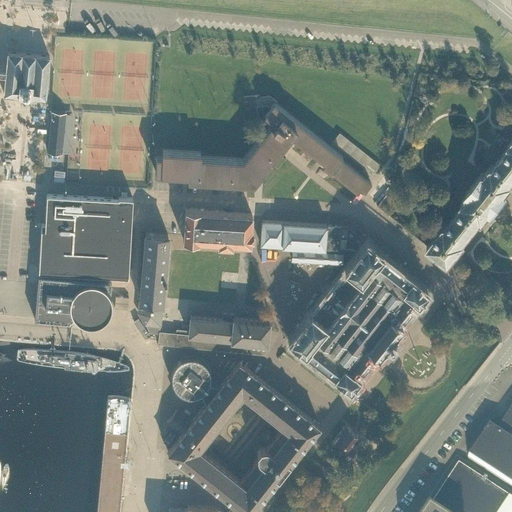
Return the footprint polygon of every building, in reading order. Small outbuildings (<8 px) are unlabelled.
[(46,96),(49,59),(50,54),(8,50),(6,65),(6,70),(4,92),(16,93),(31,95),(46,96)] [(511,84),(509,82),(503,90),(504,90),(505,92),(511,97),(511,84)] [(419,86),(419,94),(424,94),(424,92),(432,90),(430,85),(424,86),(419,86)] [(254,180),(274,154),(281,146),(284,141),(280,138),(283,135),(287,138),(288,137),(291,134),(322,159),(323,158),(324,160),(322,162),(323,162),(323,163),(357,190),(358,190),(361,186),(365,189),(371,181),(367,178),(341,158),(343,155),(330,144),(275,101),(274,101),(271,105),(267,102),(256,103),(258,114),(270,124),(263,133),(244,157),(201,155),(201,151),(163,148),(162,149),(162,157),(157,157),(157,154),(156,154),(155,170),(156,170),(183,172),(184,170),(186,170),(188,170),(188,176),(242,179),(243,179),(254,180)] [(62,151),(68,151),(72,112),(66,112),(66,109),(53,108),(53,110),(52,110),(48,149),(48,150),(62,151)] [(334,139),(342,146),(373,171),(374,171),(380,163),(340,131),(333,139),(334,139)] [(428,244),(427,245),(428,245),(428,246),(430,247),(448,261),(449,262),(449,261),(450,261),(456,253),(458,254),(460,251),(459,250),(459,249),(465,241),(466,240),(465,240),(465,239),(464,239),(471,231),(471,230),(473,232),(475,228),(474,227),(480,219),(481,219),(482,220),(483,219),(489,212),(490,212),(491,213),(491,212),(498,204),(501,200),(507,192),(508,191),(507,191),(507,190),(506,190),(511,182),(511,179),(511,180),(511,179),(511,137),(510,140),(501,134),(500,133),(496,138),(496,139),(497,139),(507,147),(506,148),(502,153),(501,152),(498,155),(500,157),(493,165),(492,164),(492,165),(492,164),(491,165),(491,164),(490,166),(485,172),(484,172),(483,171),(482,172),(470,186),(470,187),(468,189),(468,190),(466,192),(466,193),(467,193),(466,194),(467,194),(462,200),(461,202),(461,203),(461,204),(462,204),(455,212),(454,211),(451,214),(453,216),(450,219),(450,218),(447,221),(448,222),(448,223),(445,221),(444,222),(436,217),(435,216),(433,219),(442,226),(437,232),(435,231),(433,234),(434,235),(432,238),(429,242),(428,243),(428,244)] [(54,179),(64,180),(65,170),(55,169),(54,179)] [(386,192),(379,201),(377,203),(380,206),(384,209),(384,208),(385,208),(385,209),(390,202),(391,202),(390,194),(386,192)] [(129,268),(131,230),(133,196),(119,195),(119,199),(113,198),(113,196),(78,194),(47,193),(45,222),(42,222),(39,272),(115,276),(128,277),(129,268)] [(199,239),(199,238),(218,239),(218,243),(232,244),(232,241),(251,242),(252,225),(251,225),(252,212),(201,209),(185,207),(185,213),(184,223),(184,233),(184,234),(183,238),(199,239)] [(351,253),(354,255),(357,251),(353,248),(340,247),(341,224),(327,223),(327,222),(263,217),(262,225),(261,242),(283,244),(293,244),(323,247),(323,250),(293,248),(292,258),(325,260),(327,260),(342,261),(343,252),(351,253)] [(159,330),(160,329),(161,312),(161,310),(163,292),(164,279),(166,279),(167,272),(165,272),(167,249),(168,232),(165,232),(161,232),(156,231),(152,231),(147,230),(146,230),(146,231),(143,269),(139,310),(150,330),(159,330)] [(384,346),(386,342),(390,338),(391,337),(393,333),(395,331),(395,330),(400,324),(401,323),(400,322),(399,321),(416,299),(417,301),(418,299),(426,290),(427,288),(426,287),(412,277),(412,276),(411,275),(383,253),(382,252),(368,241),(367,240),(365,241),(365,242),(357,251),(354,255),(347,265),(346,265),(346,266),(345,266),(345,267),(346,268),(332,286),(331,286),(329,289),(326,293),(312,311),(310,310),(309,312),(308,313),(290,335),(288,337),(290,338),(299,345),(304,349),(305,350),(306,351),(308,352),(310,354),(330,370),(332,371),(333,372),(333,373),(334,374),(334,373),(348,384),(349,386),(350,384),(357,375),(358,375),(359,373),(357,372),(375,351),(376,352),(377,353),(378,352),(378,351),(383,345),(384,346)] [(308,309),(310,310),(312,311),(326,293),(329,289),(331,286),(332,286),(346,268),(345,267),(345,266),(343,265),(329,282),(326,287),(322,292),(308,309)] [(98,323),(101,322),(103,320),(107,317),(109,315),(110,313),(111,311),(112,309),(113,305),(113,301),(113,297),(113,295),(112,293),(109,288),(112,286),(113,279),(88,277),(39,273),(36,317),(73,320),(73,318),(76,316),(80,319),(85,322),(92,322),(98,323)] [(115,306),(128,308),(129,296),(116,294),(115,306)] [(177,327),(177,331),(189,332),(268,340),(268,335),(271,335),(272,327),(273,319),(265,318),(234,314),(234,311),(223,310),(223,317),(191,313),(189,328),(177,327)] [(160,329),(159,330),(158,341),(159,342),(265,352),(266,343),(268,341),(268,340),(189,332),(177,331),(166,330),(167,324),(166,324),(161,324),(160,329)] [(390,338),(386,342),(391,345),(394,341),(397,337),(393,333),(391,337),(390,338)] [(129,362),(127,361),(120,359),(96,354),(84,352),(72,351),(50,349),(26,348),(19,349),(18,359),(24,361),(47,366),(71,368),(94,369),(109,368),(127,365),(129,364),(129,362)] [(201,393),(206,401),(220,384),(210,381),(211,377),(211,373),(210,370),(209,366),(207,363),(204,360),(201,358),(197,357),(194,356),(190,356),(186,356),(182,358),(179,360),(176,362),(174,366),(173,369),(172,373),(172,377),(172,381),(174,385),(176,388),(179,391),(182,393),(186,394),(190,395),(194,395),(198,394),(201,393)] [(284,469),(288,464),(320,424),(239,359),(220,384),(206,401),(192,419),(191,419),(187,416),(187,415),(186,415),(182,412),(182,411),(181,411),(177,408),(177,407),(167,420),(172,423),(171,424),(172,424),(177,427),(176,428),(177,428),(181,431),(181,432),(182,432),(168,450),(237,505),(246,511),(250,511),(281,473),(284,469)] [(511,443),(511,408),(502,425),(501,424),(499,423),(496,423),(494,423),(492,424),(490,425),(488,427),(486,429),(485,431),(485,435),(468,459),(511,488),(511,444),(511,443)] [(346,423),(335,437),(335,438),(332,442),(335,444),(332,447),(332,450),(337,455),(340,454),(342,450),(349,455),(352,454),(355,451),(354,448),(355,448),(352,445),(355,441),(360,435),(346,423)] [(284,469),(281,473),(284,476),(285,475),(284,474),(287,471),(290,467),(290,468),(291,466),(288,464),(284,469)] [(499,511),(509,498),(458,465),(428,511),(427,511),(426,511),(499,511)] [(511,511),(511,500),(509,498),(499,511),(511,511)] [(227,511),(222,507),(218,507),(218,506),(188,503),(187,507),(169,506),(168,511),(227,511)]
